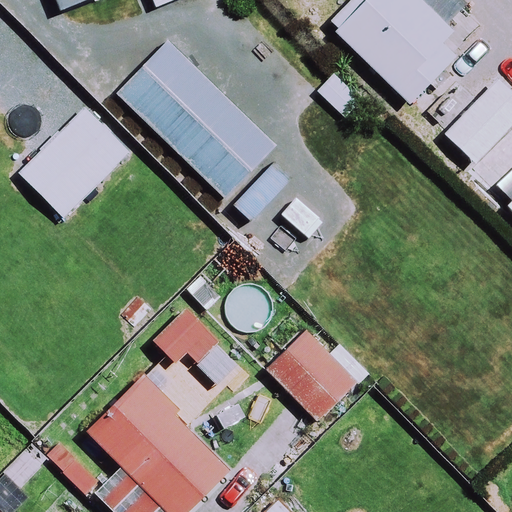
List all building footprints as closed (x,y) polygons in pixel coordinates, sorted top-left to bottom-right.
[(50,0),(57,15),(94,0),(50,0)] [(178,0),(148,0),(153,11),(178,0)] [(461,47),(413,0),(360,0),(330,31),(404,105),(461,47)] [(271,149),(163,45),(113,96),(221,200),(271,149)] [(471,171),(511,128),(511,99),(495,83),(439,140),(471,171)] [(125,155),(83,112),(17,177),(59,220),(125,155)] [(511,194),(502,205),(511,214),(511,194)] [(211,343),(174,310),(146,342),(184,374),(211,343)] [(327,356),(302,330),(260,373),(317,429),(368,378),(336,346),(327,356)] [(102,511),(185,511),(226,474),(136,377),(51,456),(102,511)] [(286,511),(277,502),(265,511),(286,511)]
